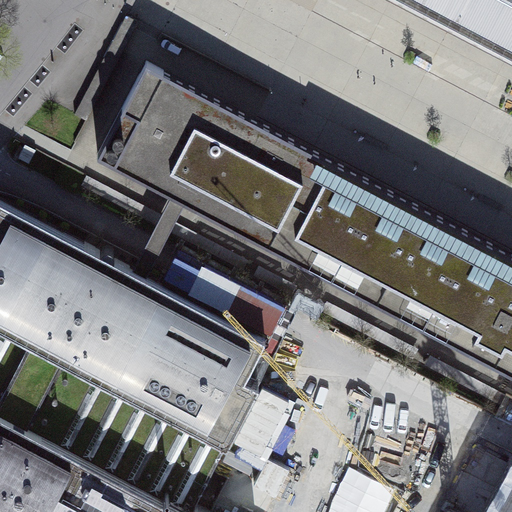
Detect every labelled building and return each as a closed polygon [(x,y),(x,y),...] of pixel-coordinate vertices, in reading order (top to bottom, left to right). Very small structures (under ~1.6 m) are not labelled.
[(511,0),(409,0),(450,21),(511,53),(511,0)] [(100,64),(74,113),(86,120),(138,21),(128,15),(126,14),(100,64)] [(511,370),(511,251),(257,118),(253,116),(146,60),(97,154),(171,192),(185,200),(511,370)] [(185,200),(171,192),(132,265),(146,273),(185,200)] [(0,511),(191,511),(192,511),(188,509),(193,500),(224,442),(227,443),(259,382),(244,375),(265,335),(146,273),(132,265),(113,255),(114,254),(114,253),(114,252),(114,251),(114,249),(113,248),(112,247),(111,246),(110,246),(109,245),(108,245),(107,245),(106,245),(105,245),(104,246),(103,246),(102,247),(101,248),(101,249),(0,196),(0,511)] [(404,455),(409,447),(382,428),(376,436),(404,455)] [(511,511),(511,465),(487,511),(511,511)] [(217,511),(193,500),(188,509),(192,511),(191,511),(217,511)]
